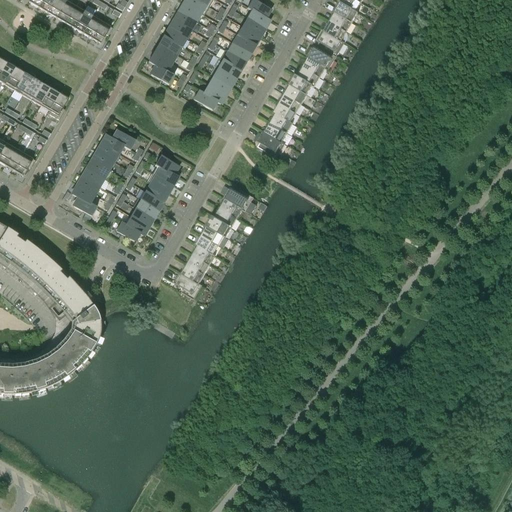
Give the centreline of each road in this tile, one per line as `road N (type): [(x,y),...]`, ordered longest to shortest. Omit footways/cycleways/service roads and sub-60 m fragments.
road 1 (residential): [(112,255),(142,272),(157,270),(316,0)]
road 2 (residential): [(43,216),(169,0)]
road 3 (residential): [(20,201),(139,0)]
